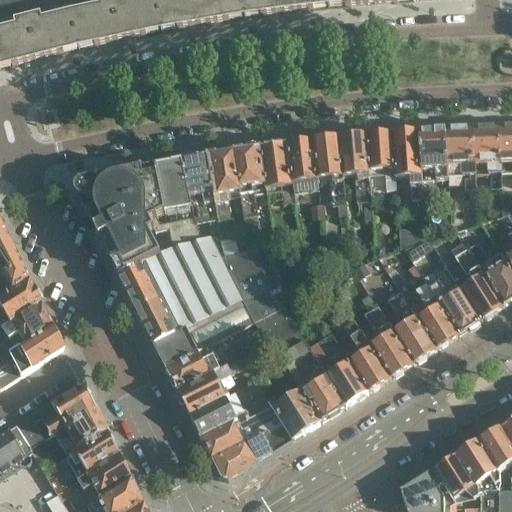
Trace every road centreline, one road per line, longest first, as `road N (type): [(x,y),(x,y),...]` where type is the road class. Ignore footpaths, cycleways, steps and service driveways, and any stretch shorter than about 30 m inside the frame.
road 1 (residential): [(16,160),(270,112),(511,94)]
road 2 (residential): [(488,25),(218,51),(0,98)]
road 3 (secondary): [(511,345),(252,511)]
road 4 (residential): [(16,160),(107,348)]
road 5 (secondary): [(342,490),(511,384)]
road 6 (residential): [(107,348),(190,511)]
road 7 (residential): [(107,348),(0,413)]
